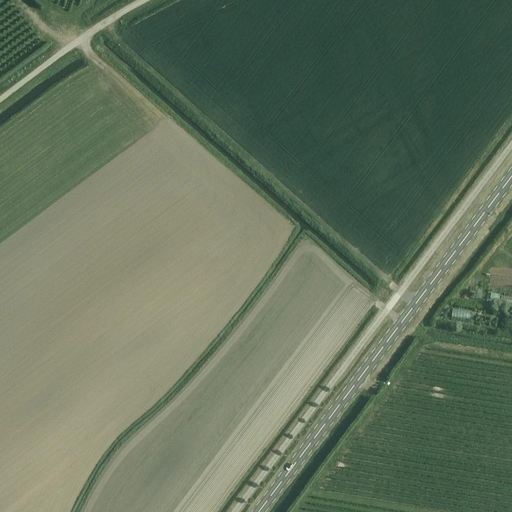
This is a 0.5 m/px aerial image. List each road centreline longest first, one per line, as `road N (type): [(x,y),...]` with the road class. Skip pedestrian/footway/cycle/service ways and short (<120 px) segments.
road 1 (secondary): [(260,511),(511,178)]
road 2 (unclassified): [(0,98),(147,0)]
